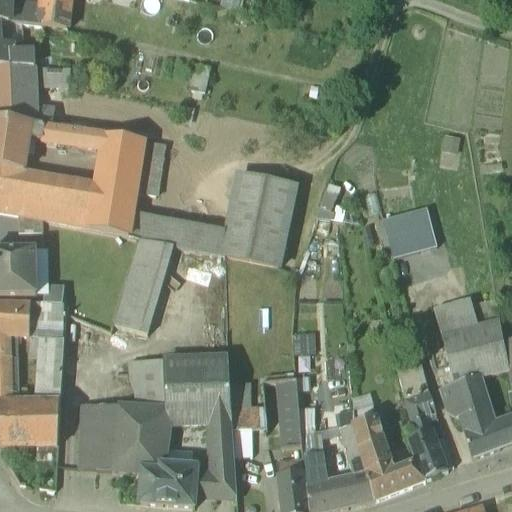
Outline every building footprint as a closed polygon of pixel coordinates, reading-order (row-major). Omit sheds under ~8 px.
[(12,0),(0,0),(0,25),(36,29),(38,15),(38,11),(12,10),(12,0)] [(46,0),(45,11),(69,15),(71,0),(46,0)] [(69,15),(45,11),(45,15),(43,30),(67,33),(69,15)] [(45,15),(38,15),(36,29),(43,30),(45,15)] [(0,31),(0,70),(15,70),(14,53),(14,46),(0,47),(0,31)] [(45,71),(44,53),(14,53),(15,70),(15,71),(37,71),(45,71)] [(15,71),(15,70),(0,70),(0,104),(37,110),(37,71),(15,71)] [(72,73),(48,72),(47,90),(71,91),(72,73)] [(37,110),(0,104),(0,122),(31,127),(37,128),(37,110)] [(31,127),(0,122),(0,169),(24,173),(29,142),(31,127)] [(37,128),(31,127),(29,142),(101,155),(104,139),(37,128)] [(101,155),(95,191),(95,192),(89,234),(129,241),(133,216),(136,197),(144,145),(104,139),(101,155)] [(164,148),(144,145),(136,197),(156,200),(164,148)] [(24,173),(0,169),(0,216),(18,220),(42,224),(55,227),(89,234),(95,192),(23,177),(24,173)] [(226,235),(221,260),(224,260),(225,257),(280,269),(296,191),(237,179),(226,235)] [(322,221),(337,221),(338,195),(323,194),(322,221)] [(424,213),(383,224),(394,262),(428,253),(425,238),(429,237),(424,213)] [(226,235),(133,216),(129,241),(221,260),(226,235)] [(42,224),(18,220),(18,237),(42,237),(42,224)] [(36,254),(0,254),(0,298),(36,299),(36,254)] [(135,254),(114,327),(140,335),(161,262),(135,254)] [(64,292),(45,291),(44,306),(62,308),(64,292)] [(469,303),(433,313),(442,340),(476,331),(471,311),(472,310),(469,303)] [(28,307),(0,305),(0,339),(9,340),(26,341),(28,307)] [(472,310),(471,311),(476,331),(500,325),(496,305),(472,310)] [(62,308),(44,306),(44,307),(28,307),(26,341),(36,341),(64,342),(66,317),(67,318),(68,309),(62,308)] [(476,331),(442,340),(455,389),(472,383),(510,375),(505,353),(500,325),(476,331)] [(9,340),(0,339),(0,355),(5,355),(10,360),(9,340)] [(64,342),(36,341),(34,375),(39,376),(37,405),(60,405),(64,342)] [(5,355),(0,355),(0,406),(11,406),(10,360),(5,355)] [(232,413),(228,363),(163,363),(164,366),(165,390),(168,427),(210,427),(232,426),(232,413)] [(133,390),(165,390),(164,366),(129,368),(129,380),(133,390)] [(417,378),(409,380),(411,387),(419,385),(417,378)] [(455,389),(440,394),(447,415),(457,423),(459,422),(481,412),(479,406),(472,383),(455,389)] [(411,387),(401,389),(405,405),(422,399),(419,385),(411,387)] [(301,451),(296,387),(276,389),(281,453),(301,451)] [(165,390),(133,390),(135,410),(119,409),(111,472),(143,474),(143,472),(162,474),(162,469),(163,464),(168,427),(165,390)] [(422,399),(405,405),(417,440),(430,434),(425,420),(436,417),(429,397),(422,399)] [(37,405),(32,406),(17,406),(11,406),(0,406),(0,451),(20,486),(55,493),(60,405),(37,405)] [(119,409),(83,406),(79,470),(111,472),(119,409)] [(372,408),(354,413),(354,426),(355,430),(377,423),(372,408)] [(481,412),(459,422),(472,463),(500,454),(492,430),(486,410),(481,412)] [(265,412),(232,413),(232,426),(232,436),(252,436),(265,436),(265,412)] [(377,423),(355,430),(363,458),(367,476),(376,505),(402,495),(394,475),(384,450),(383,445),(377,423)] [(511,423),(492,430),(500,454),(511,449),(511,423)] [(232,426),(210,427),(213,492),(213,498),(217,504),(217,511),(234,511),(236,496),(234,461),(232,436),(232,426)] [(430,434),(417,440),(408,443),(417,466),(425,485),(446,477),(430,434)] [(252,436),(232,436),(234,461),(252,461),(252,436)] [(363,458),(354,460),(359,477),(367,476),(363,458)] [(311,459),(304,460),(306,490),(321,486),(318,459),(311,459)] [(417,466),(394,475),(402,495),(425,486),(425,485),(417,466)] [(166,470),(162,469),(162,474),(143,472),(143,474),(140,506),(192,510),(194,510),(196,491),(197,471),(166,470)] [(307,511),(303,475),(277,478),(280,511),(307,511)] [(359,477),(354,479),(362,508),(376,505),(367,476),(359,477)] [(354,479),(340,482),(348,511),(362,508),(354,479)] [(321,486),(306,490),(309,511),(345,511),(348,511),(340,482),(321,486)] [(213,492),(196,491),(194,510),(192,510),(192,511),(217,511),(217,504),(213,498),(213,492)]
